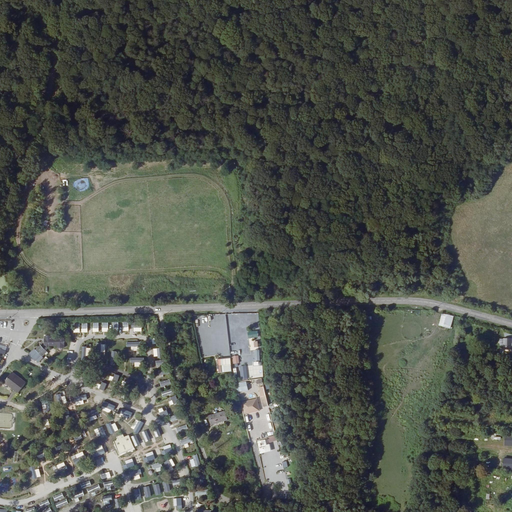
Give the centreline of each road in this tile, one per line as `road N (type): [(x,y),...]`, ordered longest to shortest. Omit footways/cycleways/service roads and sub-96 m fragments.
road 1 (tertiary): [(468,312),(370,301),(0,313)]
road 2 (track): [(68,0),(47,109),(0,215)]
road 3 (track): [(220,496),(160,308)]
